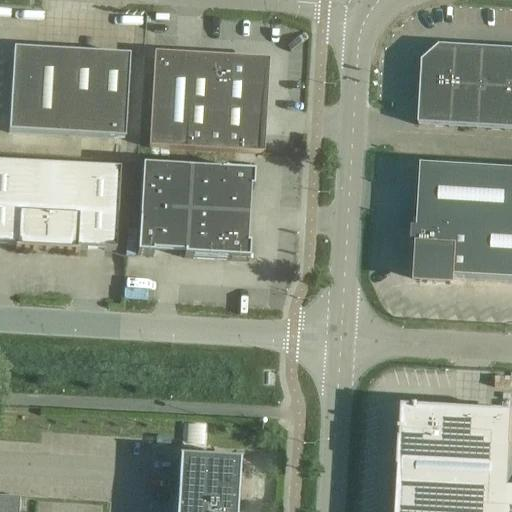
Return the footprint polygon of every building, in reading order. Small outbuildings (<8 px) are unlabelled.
[(422,64),(421,87),(453,89),(455,49),(440,48),(422,64)] [(483,51),(481,51),(455,49),(453,89),(481,91),(483,51)] [(511,52),(509,52),(483,51),(481,91),(509,92),(511,52)] [(129,58),(13,52),(8,135),(124,141),(129,58)] [(186,152),(189,105),(192,58),(154,55),(149,150),(186,152)] [(230,60),(192,58),(189,105),(227,107),(230,60)] [(227,107),(265,109),(267,62),(230,60),(227,107)] [(419,127),(451,129),(453,89),(421,87),(419,127)] [(451,129),(479,131),(481,91),(453,89),(451,129)] [(479,131),(507,132),(509,92),(481,91),(479,131)] [(265,109),(227,107),(189,105),(186,152),(262,156),(265,109)] [(120,171),(0,164),(0,246),(17,247),(17,250),(14,250),(14,251),(78,255),(78,253),(76,253),(76,250),(115,252),(120,171)] [(451,280),(511,283),(511,173),(421,168),(418,231),(413,231),(412,248),(421,249),(419,282),(451,284),(451,280)] [(153,258),(153,255),(183,257),(183,260),(248,264),(249,247),(246,247),(249,192),(252,192),(253,176),(142,169),(136,257),(153,258)] [(400,472),(397,511),(511,511),(511,493),(510,493),(511,457),(511,417),(433,413),(419,412),(419,411),(417,411),(417,415),(407,415),(406,433),(401,433),(401,436),(402,436),(401,443),(400,443),(399,472),(400,472)] [(236,511),(240,464),(241,464),(241,463),(178,459),(178,460),(179,461),(176,511),(236,511)]
